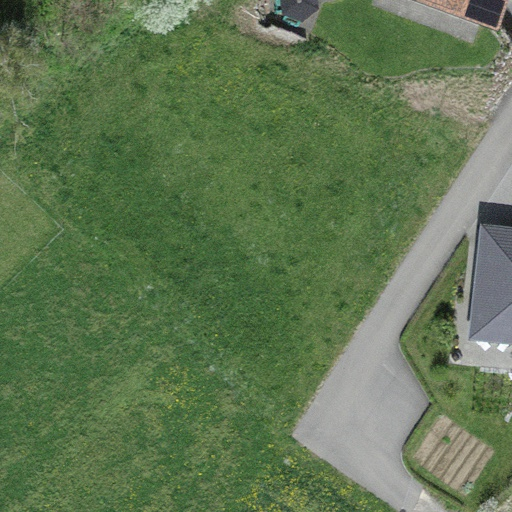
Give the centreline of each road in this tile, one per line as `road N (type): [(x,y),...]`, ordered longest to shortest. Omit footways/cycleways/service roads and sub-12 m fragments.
road 1 (residential): [(361,355),(511,126)]
road 2 (track): [(430,511),(377,475),(357,415),(361,355)]
